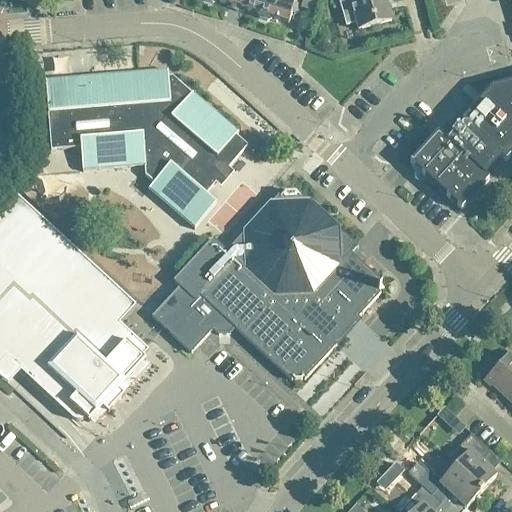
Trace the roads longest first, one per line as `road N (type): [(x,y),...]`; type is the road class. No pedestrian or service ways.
road 1 (residential): [(342,161),(190,31),(140,23),(0,34)]
road 2 (unclassified): [(280,511),(482,289)]
road 3 (residential): [(342,161),(478,23),(471,0)]
road 4 (residential): [(482,289),(342,161)]
road 5 (unclassified): [(0,397),(89,475),(109,511)]
